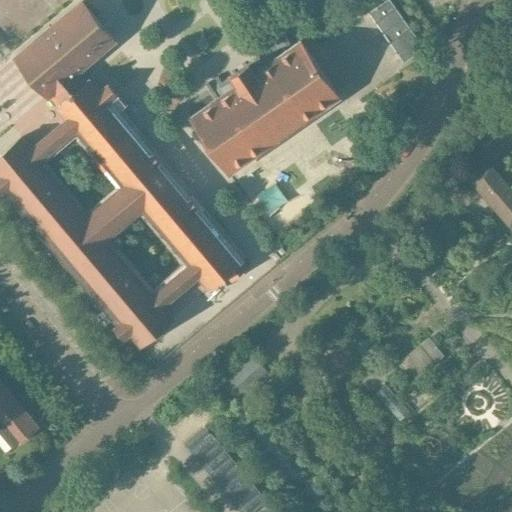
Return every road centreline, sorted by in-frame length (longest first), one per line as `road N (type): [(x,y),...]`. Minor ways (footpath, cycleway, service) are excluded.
road 1 (residential): [(120,418),(365,215),(400,175),(430,128),(480,0)]
road 2 (residential): [(0,274),(120,418)]
road 3 (residential): [(8,511),(120,418)]
